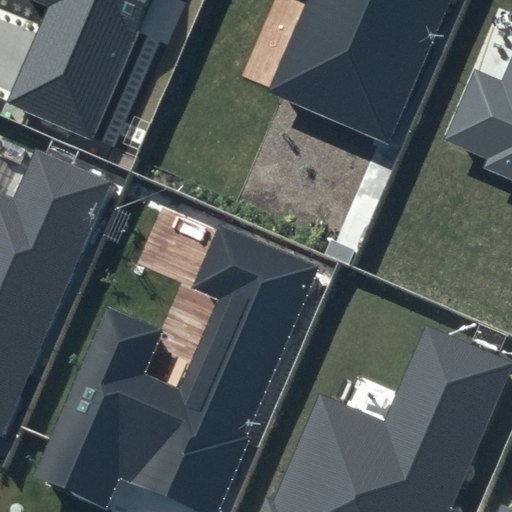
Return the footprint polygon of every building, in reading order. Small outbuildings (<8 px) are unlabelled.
[(8,103),(93,140),(152,0),(34,0),(50,6),(8,103)] [(306,0),(266,90),(391,145),(453,0),(306,0)] [(511,12),(511,15),(511,16),(511,60),(503,82),(473,69),(438,150),(511,181),(511,12)] [(0,437),(1,438),(112,182),(35,149),(13,200),(0,194),(0,437)] [(217,511),(321,270),(217,227),(191,289),(217,300),(179,388),(144,373),(163,330),(105,306),(34,477),(108,510),(121,480),(195,511),(217,511)] [(446,511),(511,363),(425,326),(384,422),(315,392),(263,511),(446,511)]
